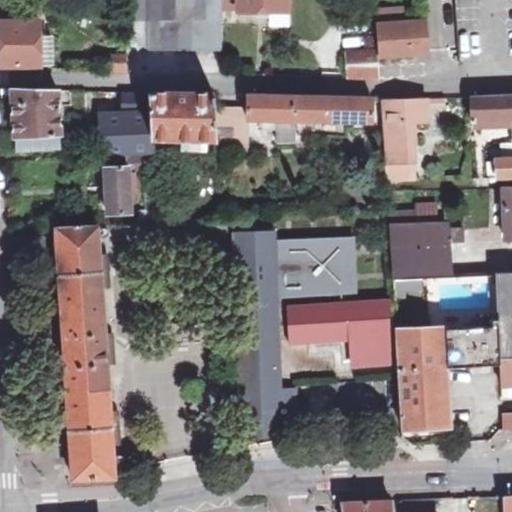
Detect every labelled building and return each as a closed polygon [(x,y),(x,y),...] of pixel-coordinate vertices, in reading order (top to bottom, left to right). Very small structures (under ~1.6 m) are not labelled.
[(222,0),(127,0),(127,50),(222,51),(222,0)] [(288,0),(238,0),(238,11),(288,11),(288,0)] [(456,0),(457,11),(478,9),(477,0),(456,0)] [(405,19),(405,7),(378,7),(378,18),(405,19)] [(426,20),(417,21),(418,51),(428,50),(426,20)] [(417,21),(376,23),(378,53),(418,51),(417,21)] [(40,65),(40,37),(40,22),(0,22),(0,63),(0,65),(40,65)] [(40,37),(40,65),(49,65),(49,37),(40,37)] [(127,54),(113,54),(112,47),(106,48),(107,71),(127,71),(127,54)] [(377,48),(346,50),(347,76),(379,77),(377,48)] [(59,90),(13,88),(16,147),(62,145),(59,90)] [(216,123),(215,108),(214,94),(123,92),(124,112),(102,114),(103,130),(92,131),(92,151),(93,157),(116,155),(117,165),(107,165),(109,211),(130,210),(129,168),(154,166),(154,164),(164,163),(164,150),(248,150),(247,123),(216,123)] [(247,108),(248,119),(278,119),(279,140),(297,140),(296,119),(372,122),(373,98),(247,95),(247,108)] [(511,95),(469,97),(470,118),(511,117),(511,156),(496,157),(497,176),(511,175),(511,95)] [(385,100),(389,160),(385,160),(387,181),(411,179),(408,122),(429,120),(427,98),(385,100)] [(247,108),(215,108),(216,123),(247,123),(248,119),(247,108)] [(389,210),(393,279),(496,273),(508,273),(506,248),(493,249),(492,226),(464,228),(464,225),(447,226),(446,224),(442,224),(440,200),(417,201),(418,208),(389,210)] [(282,214),(302,214),(302,204),(281,204),(282,214)] [(141,210),(142,221),(157,220),(157,209),(141,210)] [(97,223),(56,225),(74,479),(95,478),(114,477),(97,223)] [(295,386),(280,387),(276,294),(341,292),(341,289),(354,289),(352,238),(255,242),(248,260),(261,265),(261,279),(256,279),(260,388),(273,387),(273,404),(279,404),(279,411),(296,411),(295,386)] [(496,273),(499,358),(511,357),(511,272),(508,273),(496,273)] [(496,273),(393,279),(396,330),(444,326),(447,368),(499,365),(499,358),(496,273)] [(289,305),(291,339),(351,337),(352,356),(359,356),(360,363),(394,362),(391,300),(289,305)] [(444,326),(396,330),(399,378),(399,381),(402,411),(404,437),(452,434),(447,368),(444,326)] [(511,384),(511,357),(499,358),(499,365),(500,385),(511,384)] [(511,428),(511,411),(502,412),(502,428),(511,428)] [(435,511),(436,499),(402,500),(402,501),(403,511),(435,511)] [(341,503),(342,511),(392,511),(393,502),(341,503)]
